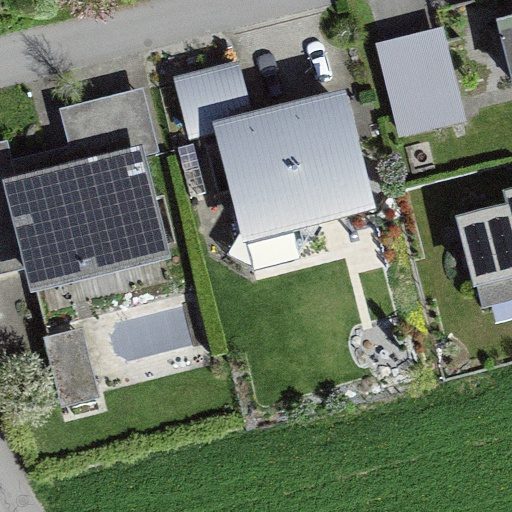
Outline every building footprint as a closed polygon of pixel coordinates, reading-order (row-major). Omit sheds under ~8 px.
[(511,20),(495,25),(511,95),(511,20)] [(438,31),(375,46),(396,131),(458,116),(438,31)] [(211,127),(253,116),(239,63),(172,80),(188,143),(214,137),(211,127)] [(0,143),(0,276),(20,272),(29,303),(171,264),(145,158),(158,153),(142,92),(59,112),(68,147),(13,162),(7,142),(0,143)] [(253,116),(211,127),(214,137),(249,274),(299,262),(292,236),(375,215),(344,93),(253,116)] [(505,208),(455,221),(474,295),(478,294),(482,312),(491,309),(494,322),(511,317),(511,192),(501,195),(505,208)] [(100,398),(85,329),(44,339),(59,407),(100,398)]
